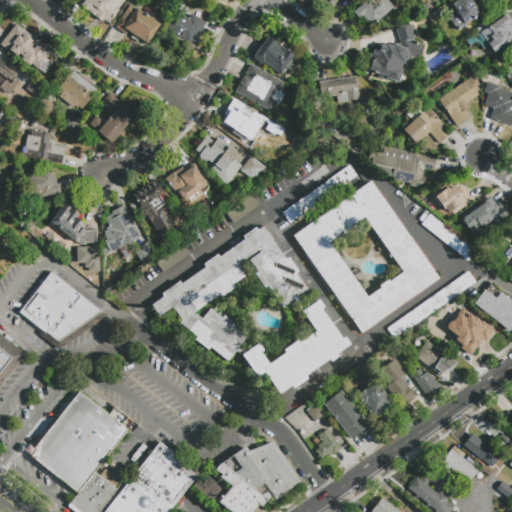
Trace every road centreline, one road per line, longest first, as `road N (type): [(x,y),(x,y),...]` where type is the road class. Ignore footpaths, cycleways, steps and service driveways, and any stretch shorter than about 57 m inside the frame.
road 1 (residential): [(129,317),(277,426),(327,498)]
road 2 (residential): [(99,171),(155,143),(174,123),(250,0)]
road 3 (residential): [(31,0),(126,72),(194,95)]
road 4 (residential): [(462,400),(327,498)]
